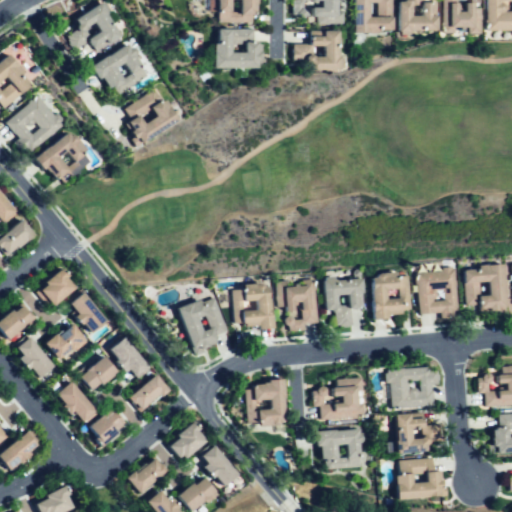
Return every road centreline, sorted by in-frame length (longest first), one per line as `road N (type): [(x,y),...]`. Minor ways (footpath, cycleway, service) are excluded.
road 1 (residential): [(15,0),(452,345),(269,357),(193,390)]
road 2 (residential): [(287,511),(0,164)]
road 3 (residential): [(193,390),(115,453),(57,464),(0,490)]
road 4 (residential): [(107,137),(21,0)]
road 5 (residential): [(452,345),(463,483)]
road 6 (residential): [(0,366),(82,465)]
